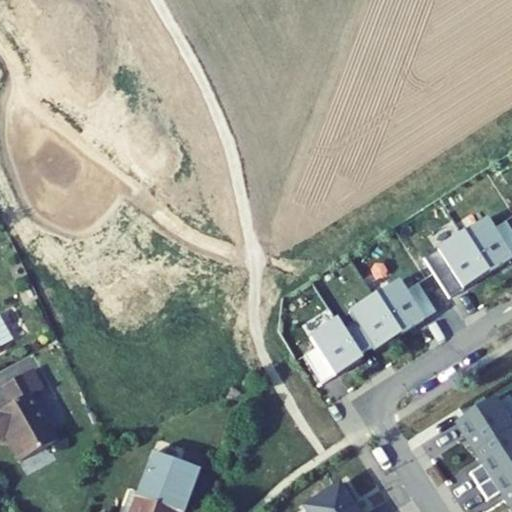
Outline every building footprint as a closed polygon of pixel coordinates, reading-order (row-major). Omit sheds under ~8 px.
[(511,260),(511,259),(487,220),(438,252),(463,291),(511,260)] [(424,322),(399,283),(349,314),(356,325),(342,333),(336,322),(310,339),(335,379),(361,362),(359,358),(372,349),(375,353),(424,322)] [(0,349),(14,341),(0,317),(0,349)] [(0,440),(6,437),(20,462),(58,441),(33,396),(43,390),(33,371),(3,388),(12,406),(0,412),(0,440)] [(457,422),(484,465),(469,475),(487,502),(502,493),(511,508),(511,429),(493,400),(457,422)] [(184,511),(199,472),(192,469),(193,468),(153,454),(131,511),(184,511)] [(354,511),(339,487),(304,510),(305,511),(354,511)]
